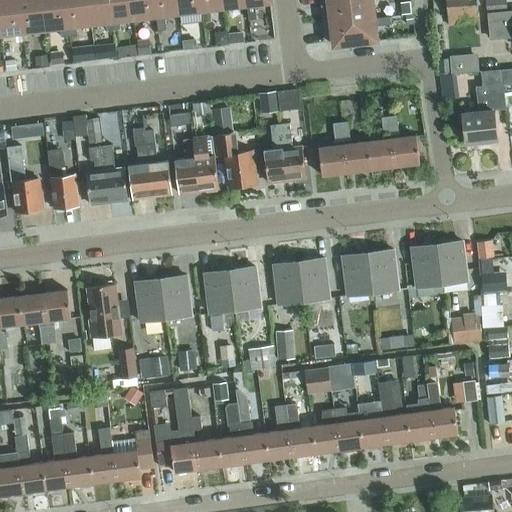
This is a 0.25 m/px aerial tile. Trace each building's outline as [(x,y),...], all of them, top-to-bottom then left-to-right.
[(0,0),(0,34),(22,32),(18,0),(0,0)] [(45,29),(41,0),(18,0),(22,32),(45,29)] [(68,26),(64,0),(41,0),(45,29),(68,26)] [(90,23),(87,0),(64,0),(68,26),(90,23)] [(113,30),(109,0),(87,0),(90,23),(104,22),(107,31),(113,30)] [(133,18),(131,0),(109,0),(113,30),(119,29),(120,20),(133,18)] [(156,15),(154,0),(131,0),(133,18),(156,15)] [(178,12),(176,0),(154,0),(156,15),(158,31),(166,30),(164,14),(178,12)] [(201,10),(199,0),(176,0),(178,12),(193,11),(196,20),(203,19),(201,9),(201,10)] [(224,7),(222,0),(199,0),(201,10),(201,9),(203,19),(203,21),(213,20),(211,8),(224,7)] [(374,18),(371,0),(341,0),(328,2),(331,23),(374,18)] [(401,2),(403,14),(413,13),(411,0),(401,2)] [(507,8),(506,0),(485,0),(487,10),(507,8)] [(478,22),(477,7),(447,10),(449,25),(478,22)] [(511,9),(488,12),(491,38),(511,35),(511,9)] [(409,14),(400,15),(400,22),(410,21),(409,14)] [(376,40),(374,18),(331,23),(333,45),(358,42),(358,43),(375,41),(375,40),(376,40)] [(240,31),(228,32),(230,43),(242,41),(240,31)] [(216,46),(228,45),(227,32),(214,33),(216,46)] [(137,41),(138,54),(148,53),(147,39),(137,41)] [(195,39),(183,41),(184,49),(196,47),(195,39)] [(95,61),(116,58),(114,42),(93,45),(95,61)] [(81,63),(95,61),(93,45),(79,47),(81,63)] [(61,52),(51,53),(51,66),(62,64),(61,52)] [(479,71),(478,53),(450,55),(451,73),(479,71)] [(36,68),(48,66),(47,56),(35,58),(36,68)] [(17,70),(16,60),(6,61),(7,71),(17,70)] [(501,69),(501,68),(481,71),(482,85),(476,86),(479,111),(462,113),(466,143),(497,139),(493,110),(506,108),(501,69)] [(511,68),(501,70),(501,69),(506,108),(503,83),(511,82),(511,68)] [(456,74),(439,76),(442,99),(458,97),(456,74)] [(259,93),(261,112),(278,110),(276,91),(259,93)] [(195,115),(208,101),(193,103),(195,115)] [(226,107),(212,108),(214,134),(229,132),(226,107)] [(188,113),(178,115),(180,127),(189,125),(188,113)] [(396,115),(389,116),(395,166),(420,163),(416,135),(399,137),(396,115)] [(395,166),(389,116),(382,117),(384,139),(367,141),(371,169),(395,166)] [(100,133),(98,117),(86,119),(89,143),(102,142),(101,133),(100,133)] [(74,137),(73,119),(63,120),(64,138),(74,137)] [(157,161),(155,142),(153,121),(143,122),(144,127),(143,127),(152,196),(172,194),(168,160),(157,161)] [(371,169),(367,141),(350,143),(348,121),(340,122),(346,172),(371,169)] [(346,172),(340,122),(333,123),(336,145),(318,147),(322,175),(346,172)] [(289,123),(280,124),(287,180),(306,177),(302,146),(292,147),(289,123)] [(287,180),(280,124),(270,125),(273,149),(264,150),(268,182),(287,180)] [(23,125),(12,126),(13,137),(24,136),(23,125)] [(152,196),(143,127),(134,128),(136,145),(138,164),(128,165),(132,199),(152,196)] [(234,152),(232,132),(224,133),(213,135),(215,149),(222,148),(225,169),(227,169),(229,187),(255,183),(251,150),(234,152)] [(201,137),(192,138),(198,190),(218,188),(214,155),(211,136),(201,137)] [(198,190),(192,138),(183,139),(185,158),(174,159),(179,193),(198,190)] [(21,144),(6,146),(8,159),(11,181),(13,194),(15,194),(17,213),(41,210),(38,178),(25,179),(21,144)] [(111,144),(102,146),(109,202),(128,199),(124,167),(114,168),(111,144)] [(109,202),(102,146),(92,147),(95,171),(86,172),(90,204),(109,202)] [(75,174),(63,175),(62,167),(65,166),(63,152),(59,148),(46,149),(48,164),(49,164),(50,177),(51,177),(55,208),(78,205),(75,174)] [(468,280),(463,240),(437,244),(442,284),(468,280)] [(479,260),(494,259),(493,241),(478,242),(479,260)] [(442,284),(437,244),(411,247),(416,283),(416,287),(442,284)] [(511,252),(511,248),(500,249),(500,257),(511,256),(511,252)] [(394,249),(368,252),(373,292),(399,289),(394,249)] [(373,292),(368,252),(342,255),(347,295),(373,292)] [(325,258),(299,261),(304,301),(330,298),(325,258)] [(479,261),(480,275),(503,274),(502,260),(479,261)] [(304,301),(299,261),(273,264),(278,304),(304,301)] [(256,266),(230,269),(235,309),(261,306),(256,266)] [(235,309),(230,269),(204,273),(209,313),(235,309)] [(186,275),(161,278),(166,318),(191,315),(186,275)] [(501,293),(500,277),(479,278),(480,294),(487,293),(501,293)] [(166,318),(161,278),(135,281),(140,321),(166,318)] [(418,297),(416,287),(416,283),(407,285),(409,298),(418,297)] [(121,333),(119,316),(115,284),(87,287),(91,319),(89,319),(91,336),(93,336),(94,350),(111,348),(109,334),(121,333)] [(67,290),(42,293),(49,342),(56,341),(53,320),(71,318),(67,290)] [(49,342),(42,293),(18,296),(22,324),(39,322),(42,343),(49,342)] [(499,293),(484,294),(485,305),(500,304),(499,293)] [(483,295),(473,296),(474,315),(479,315),(484,314),(483,305),(483,295)] [(22,324),(18,296),(0,297),(0,346),(0,348),(7,347),(4,326),(22,324)] [(503,326),(503,304),(500,304),(485,305),(483,305),(484,314),(484,326),(503,326)] [(482,340),(479,315),(451,317),(453,343),(482,340)] [(509,356),(507,326),(487,328),(489,358),(509,356)] [(294,333),(276,334),(278,363),(296,362),(294,333)] [(404,345),(403,336),(381,338),(382,348),(404,345)] [(79,339),(67,341),(69,354),(81,353),(79,339)] [(315,358),(344,354),(342,339),(313,342),(315,358)] [(356,343),(346,345),(348,355),(357,353),(356,343)] [(137,385),(133,346),(118,348),(121,378),(112,379),(113,387),(137,385)] [(222,367),(235,365),(233,347),(220,349),(222,367)] [(276,365),(274,349),(250,352),(252,368),(256,367),(276,365)] [(81,355),(69,357),(71,367),(82,366),(81,355)] [(150,357),(153,377),(170,375),(167,355),(150,357)] [(195,355),(179,357),(181,369),(196,367),(195,355)] [(404,367),(414,366),(412,355),(402,356),(404,367)] [(370,361),(352,363),(353,373),(377,370),(375,360),(370,361)] [(390,360),(378,362),(379,370),(390,368),(390,360)] [(473,362),(465,363),(466,375),(475,374),(473,362)] [(352,363),(329,366),(331,384),(332,396),(342,395),(341,383),(354,381),(353,373),(352,363)] [(509,376),(508,364),(489,365),(490,378),(509,376)] [(331,384),(329,366),(305,370),(307,387),(331,384)] [(381,401),(383,416),(386,443),(410,440),(406,413),(397,414),(396,407),(402,406),(399,379),(378,382),(381,401)] [(477,399),(475,379),(463,381),(465,401),(477,399)] [(43,384),(44,394),(52,393),(51,383),(43,384)] [(454,406),(439,408),(436,383),(426,384),(434,437),(458,433),(454,406)] [(488,394),(502,392),(501,383),(487,385),(488,394)] [(228,384),(214,385),(216,404),(230,402),(228,384)] [(434,437),(426,384),(418,385),(419,397),(417,397),(418,411),(406,413),(410,440),(434,437)] [(195,441),(193,429),(192,416),(188,386),(173,389),(179,429),(171,430),(170,422),(153,425),(159,467),(173,465),(174,472),(176,471),(179,474),(185,474),(188,470),(198,468),(194,441),(195,441)] [(209,387),(199,388),(200,396),(210,395),(209,387)] [(235,388),(237,402),(245,462),(269,459),(265,432),(254,433),(252,420),(250,420),(247,397),(238,388),(235,388)] [(125,399),(136,406),(143,396),(132,389),(125,399)] [(167,405),(165,389),(149,391),(152,407),(167,405)] [(292,456),(289,429),(288,417),(286,403),(286,399),(276,400),(279,430),(265,432),(269,459),(292,456)] [(502,399),(488,400),(491,428),(505,427),(502,399)] [(82,400),(81,400),(67,402),(69,412),(83,411),(82,400)] [(386,443),(383,416),(381,401),(357,404),(358,413),(359,419),(363,446),(366,446),(366,448),(378,447),(378,444),(386,443)] [(245,462),(237,402),(225,403),(227,425),(231,424),(232,436),(218,438),(222,465),(245,462)] [(293,403),(286,403),(288,417),(294,416),(293,403)] [(363,446),(359,419),(348,421),(347,406),(334,408),(339,449),(349,448),(349,451),(360,449),(359,447),(363,446)] [(50,421),(61,419),(59,407),(49,409),(50,421)] [(339,449),(334,408),(322,410),(321,418),(324,424),(312,425),(316,452),(339,449)] [(200,415),(192,416),(193,429),(202,428),(200,415)] [(24,417),(14,418),(15,434),(25,433),(24,417)] [(69,486),(62,433),(61,419),(50,421),(55,460),(42,462),(46,489),(69,486)] [(316,452),(312,425),(289,429),(292,456),(316,452)] [(111,441),(112,441),(110,426),(98,428),(102,454),(89,455),(93,482),(117,479),(111,441)] [(154,466),(150,436),(149,428),(135,430),(136,438),(112,441),(111,441),(117,479),(141,476),(140,468),(154,466)] [(93,482),(89,455),(77,457),(74,431),(62,433),(69,486),(93,482)] [(46,489),(42,462),(31,463),(28,438),(16,439),(18,456),(19,465),(22,492),(46,489)] [(218,438),(195,441),(194,441),(198,468),(222,465),(218,438)] [(22,492),(19,465),(18,456),(0,457),(0,494),(2,495),(2,498),(14,496),(14,493),(22,492)] [(488,481),(489,490),(502,489),(501,480),(488,481)] [(449,511),(493,511),(492,495),(449,499),(449,511)]
